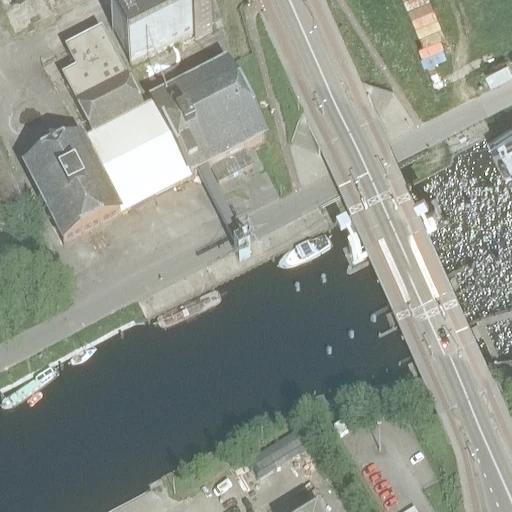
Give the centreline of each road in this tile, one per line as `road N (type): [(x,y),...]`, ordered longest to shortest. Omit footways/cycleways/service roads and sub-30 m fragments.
road 1 (residential): [(0,363),(511,95)]
road 2 (tertiary): [(289,0),(494,465)]
